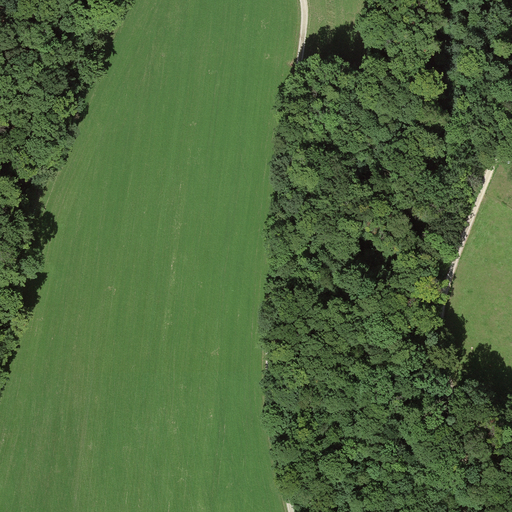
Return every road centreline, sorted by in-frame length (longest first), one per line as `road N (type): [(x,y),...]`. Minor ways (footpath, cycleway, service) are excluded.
road 1 (track): [(290,511),(270,400),(270,329),(303,0)]
road 2 (track): [(511,113),(455,249),(436,318),(434,353),(461,511)]
road 3 (track): [(0,372),(70,105),(109,0)]
